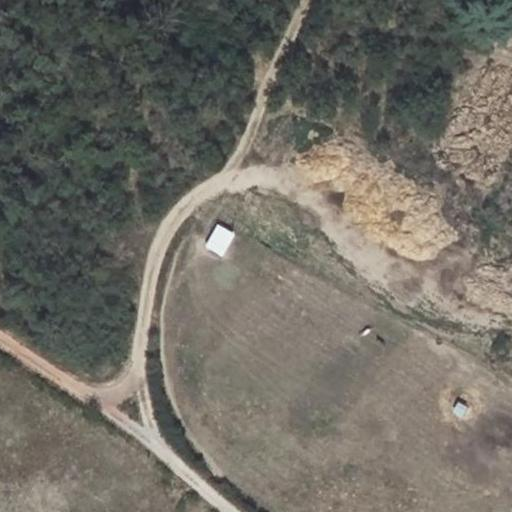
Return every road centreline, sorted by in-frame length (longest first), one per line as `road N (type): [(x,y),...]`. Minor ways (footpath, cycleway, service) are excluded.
road 1 (track): [(300,0),(236,146),(149,259),(137,374),(146,444)]
road 2 (track): [(0,341),(146,444),(224,511)]
